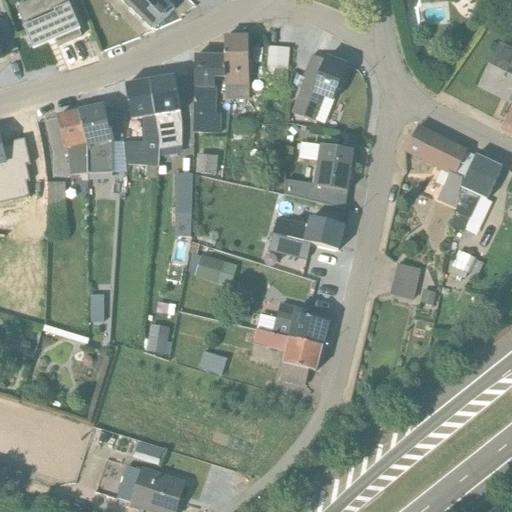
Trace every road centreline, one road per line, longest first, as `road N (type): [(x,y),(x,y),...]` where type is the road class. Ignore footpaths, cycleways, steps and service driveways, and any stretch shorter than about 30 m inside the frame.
road 1 (residential): [(223,511),(294,453),(329,401),(393,82)]
road 2 (residential): [(0,101),(124,66),(255,0)]
road 3 (primary): [(511,364),(387,458),(332,511)]
road 4 (residential): [(270,0),(324,19),(393,82)]
road 5 (residential): [(393,82),(418,106),(511,154)]
